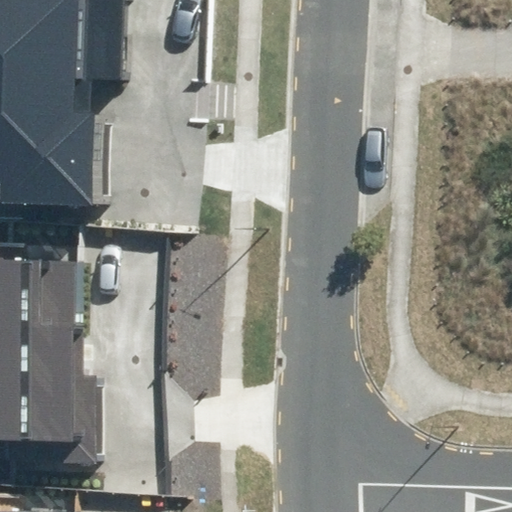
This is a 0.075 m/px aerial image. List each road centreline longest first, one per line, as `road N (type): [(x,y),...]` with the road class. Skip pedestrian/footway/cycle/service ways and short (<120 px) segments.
road 1 (residential): [(333,0),(320,479)]
road 2 (residential): [(511,480),(320,479)]
